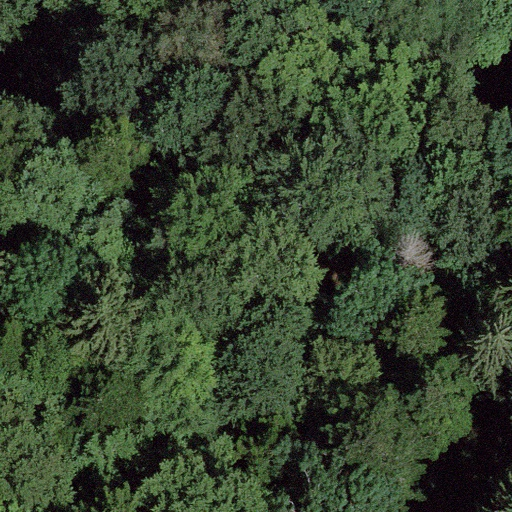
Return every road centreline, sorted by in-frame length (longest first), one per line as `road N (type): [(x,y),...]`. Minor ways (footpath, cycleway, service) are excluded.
road 1 (track): [(191,0),(511,245)]
road 2 (track): [(0,464),(187,511)]
